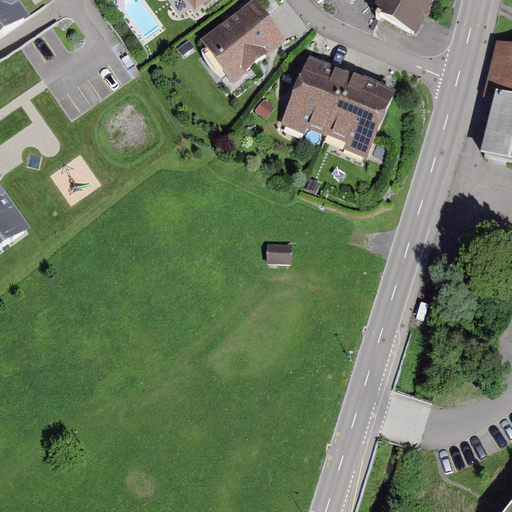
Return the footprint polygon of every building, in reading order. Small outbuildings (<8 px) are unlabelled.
[(0,0),(0,52),(31,31),(9,0),(0,0)] [(225,0),(180,0),(196,21),(225,0)] [(351,0),(324,0),(331,12),(351,0)] [(441,0),(382,0),(373,17),(417,43),(441,0)] [(288,54),(256,9),(200,48),(232,93),(288,54)] [(511,52),(498,49),(484,105),(495,108),(481,167),(511,174),(511,52)] [(369,166),(398,100),(354,80),(352,84),(312,66),(284,128),(305,138),(307,134),(326,142),(327,140),(347,149),(344,155),(369,166)] [(0,261),(31,241),(0,195),(0,175),(0,261)] [(511,511),(511,498),(501,511),(511,511)]
